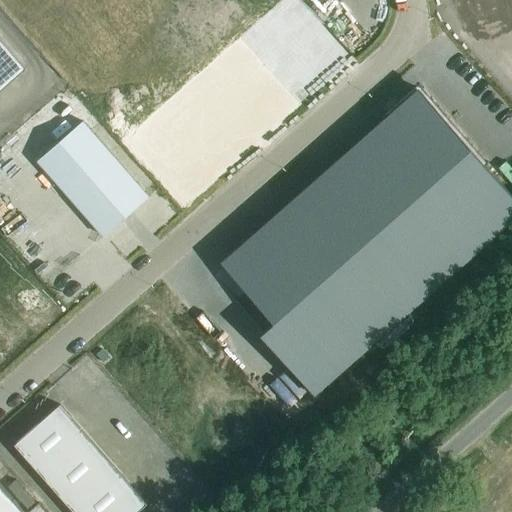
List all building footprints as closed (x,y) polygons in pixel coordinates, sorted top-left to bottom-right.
[(0,91),(26,69),(0,39),(0,91)] [(388,116),(222,263),(276,324),(263,335),(315,395),(511,221),(511,195),(486,165),(419,89),(388,116)] [(78,115),(32,154),(98,229),(143,190),(78,115)] [(0,294),(24,274),(0,246),(0,294)] [(138,511),(147,504),(60,405),(15,445),(73,511),(138,511)] [(23,511),(0,485),(0,511),(23,511)]
